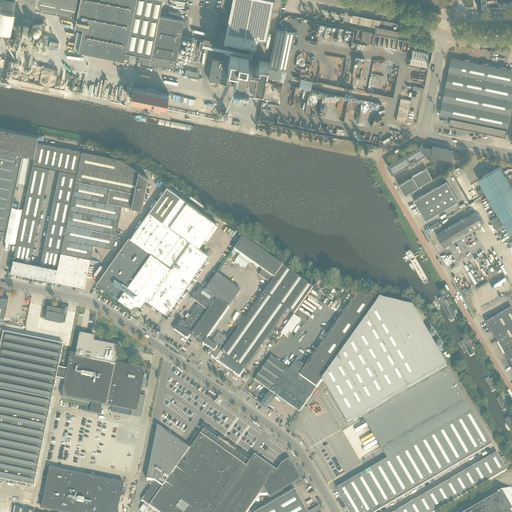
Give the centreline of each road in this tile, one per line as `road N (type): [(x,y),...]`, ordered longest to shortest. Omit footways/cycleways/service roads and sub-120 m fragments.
road 1 (tertiary): [(334,511),(289,440),(99,306),(0,283)]
road 2 (unclassified): [(379,158),(254,130),(189,85),(0,47)]
road 3 (unclassified): [(511,392),(379,158)]
road 4 (tertiary): [(442,34),(414,19),(326,0)]
